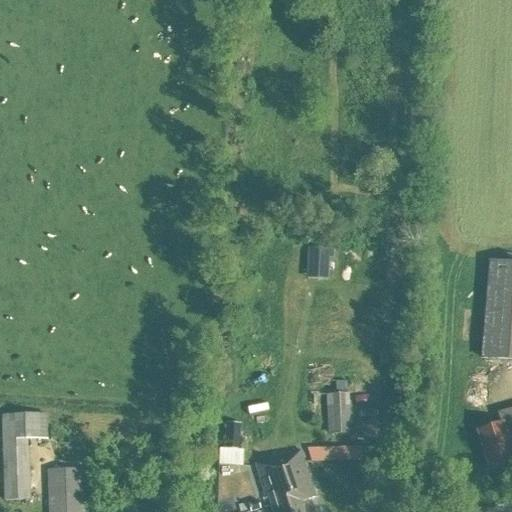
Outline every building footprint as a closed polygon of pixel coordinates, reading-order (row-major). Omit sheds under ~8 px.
[(304,280),(327,282),(328,252),(306,251),(304,280)] [(511,265),(490,264),(481,359),(511,361),(511,265)] [(350,436),(349,396),(324,397),(326,437),(350,436)] [(511,447),(511,410),(498,415),(501,425),(477,433),(489,471),(511,463),(511,457),(509,449),(511,447)] [(45,415),(2,417),(4,502),(30,501),(28,441),(46,441),(45,415)] [(222,452),(237,453),(239,426),(224,425),(222,452)] [(181,433),(157,432),(157,450),(180,451),(181,433)] [(300,452),(255,466),(266,500),(267,500),(271,511),(302,511),(300,503),(315,499),(300,452)] [(82,511),(81,470),(48,471),(48,511),(82,511)] [(249,511),(256,511),(260,511),(257,501),(247,505),(248,507),(249,511)]
